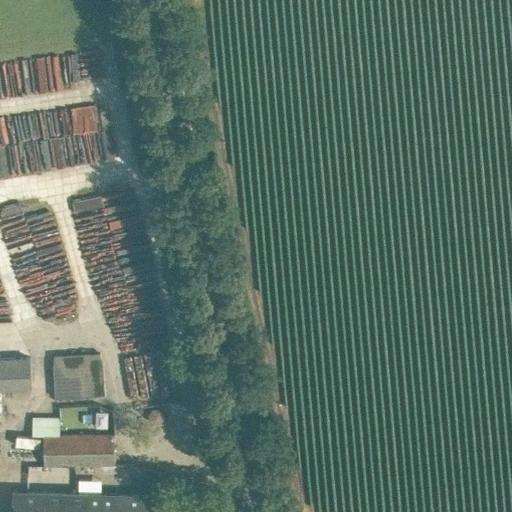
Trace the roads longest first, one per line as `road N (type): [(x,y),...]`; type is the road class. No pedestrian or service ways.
road 1 (tertiary): [(258,511),(140,0)]
road 2 (unknown): [(195,450),(140,168),(58,182)]
road 3 (unknown): [(243,447),(133,444),(102,325)]
road 4 (unknown): [(102,325),(58,182),(0,192)]
